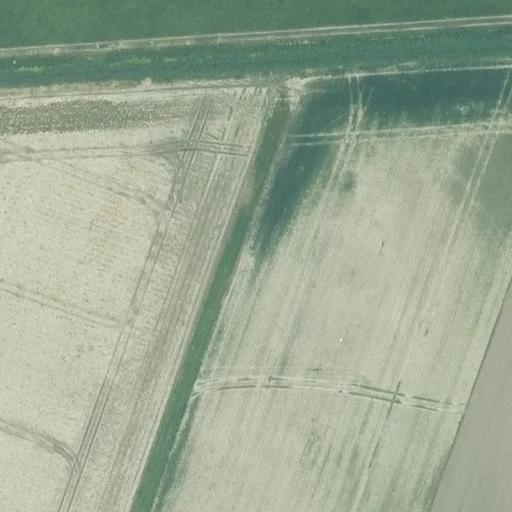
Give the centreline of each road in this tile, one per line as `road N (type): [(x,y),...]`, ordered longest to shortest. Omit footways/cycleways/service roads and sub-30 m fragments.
road 1 (unclassified): [(0,53),(511,21)]
road 2 (track): [(254,191),(142,511)]
